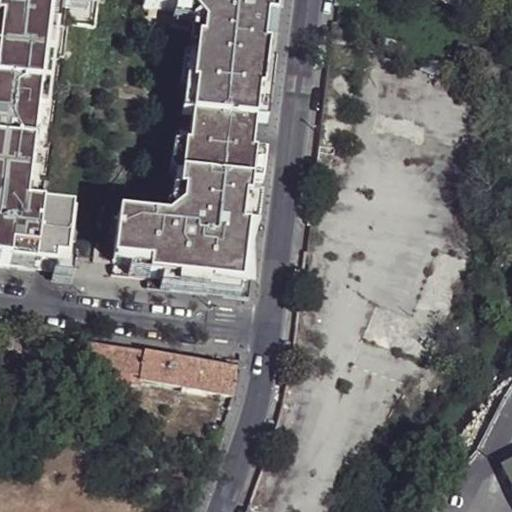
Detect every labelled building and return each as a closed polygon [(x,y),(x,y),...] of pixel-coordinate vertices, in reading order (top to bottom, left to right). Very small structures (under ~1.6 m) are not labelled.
[(0,0),(0,267),(61,275),(68,215),(22,209),(48,1),(94,6),(95,0),(0,0)] [(145,282),(238,293),(245,234),(238,234),(242,206),(247,206),(252,159),(248,159),(255,101),(259,101),(268,27),(272,27),(275,0),(142,0),(141,11),(190,17),(201,31),(200,46),(195,45),(189,93),(193,93),(185,151),(182,151),(176,198),(181,199),(179,214),(164,224),(116,218),(110,265),(146,270),(145,282)] [(511,0),(501,0),(490,20),(511,30),(511,0)] [(397,98),(498,133),(508,107),(412,73),(410,81),(404,79),(397,98)] [(432,374),(444,272),(309,254),(293,375),(411,391),(432,374)] [(34,361),(37,339),(25,337),(21,360),(34,361)] [(64,366),(67,343),(37,339),(34,361),(35,361),(46,363),(64,366)] [(86,369),(89,347),(67,343),(64,366),(86,369)] [(231,396),(235,371),(89,347),(86,369),(117,373),(137,376),(137,380),(231,396)] [(44,373),(46,363),(35,361),(33,371),(44,373)] [(136,384),(137,380),(137,376),(117,373),(116,381),(136,384)] [(351,511),(386,405),(313,379),(273,500),(307,511),(351,511)]
